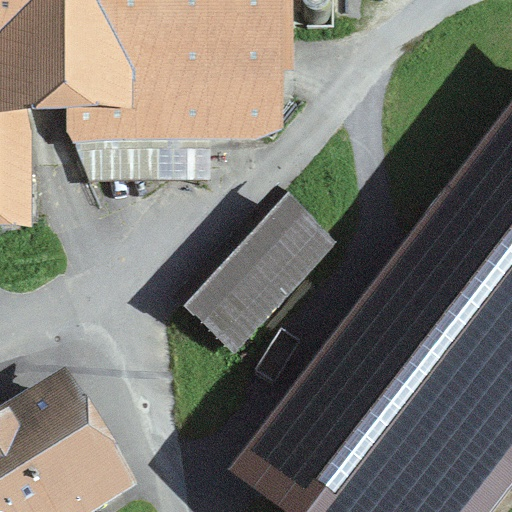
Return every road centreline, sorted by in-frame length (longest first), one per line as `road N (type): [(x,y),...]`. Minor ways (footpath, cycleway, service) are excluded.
road 1 (track): [(435,0),(147,294),(58,312),(0,341)]
road 2 (track): [(147,294),(175,511)]
